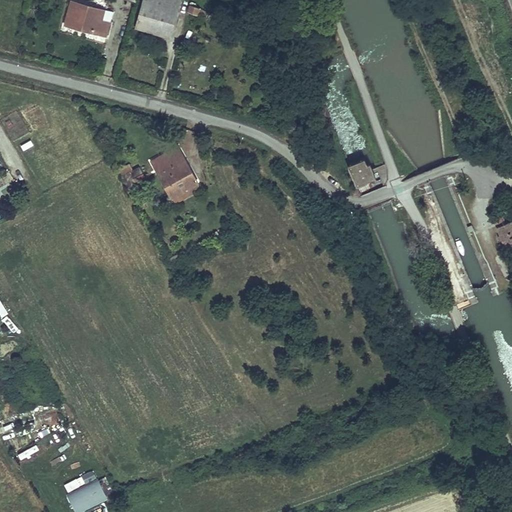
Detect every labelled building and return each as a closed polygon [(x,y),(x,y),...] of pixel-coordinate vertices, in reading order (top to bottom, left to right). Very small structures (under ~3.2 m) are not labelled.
[(168,37),(179,0),(143,0),(136,28),(168,37)] [(102,21),(105,11),(71,1),(65,25),(106,36),(110,23),(102,21)] [(187,11),(198,14),(200,9),(195,7),(196,4),(190,2),(187,11)] [(198,14),(205,17),(208,13),(200,9),(198,14)] [(102,21),(110,23),(113,13),(105,11),(102,21)] [(237,38),(246,44),(250,37),(241,32),(237,38)] [(250,37),(246,44),(251,47),(255,39),(250,37)] [(172,198),(198,183),(178,147),(152,161),(172,198)] [(358,187),(370,182),(376,179),(371,170),(369,164),(366,165),(364,159),(348,165),(347,166),(356,188),(358,187)] [(123,177),(131,173),(137,183),(146,178),(140,168),(136,161),(119,170),(123,177)] [(137,183),(131,173),(123,177),(129,190),(133,188),(132,186),(137,183)] [(372,187),(370,182),(358,187),(360,192),(372,187)] [(502,216),(495,218),(507,249),(511,246),(511,219),(505,223),(502,216)] [(74,511),(76,511),(107,499),(94,470),(80,476),(84,484),(66,492),(74,511)] [(0,485),(4,498),(15,494),(10,477),(0,479),(0,485)] [(85,511),(99,511),(103,509),(97,502),(85,511)]
